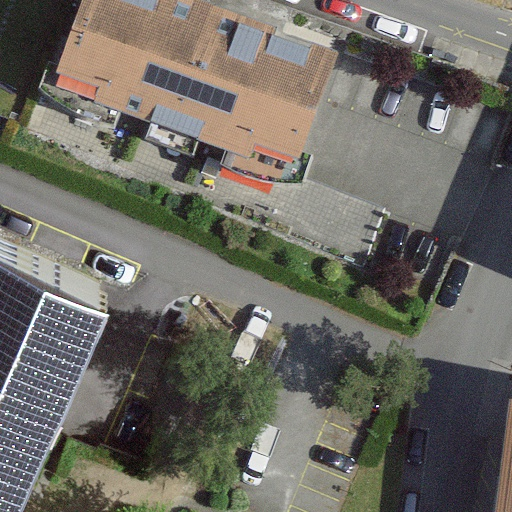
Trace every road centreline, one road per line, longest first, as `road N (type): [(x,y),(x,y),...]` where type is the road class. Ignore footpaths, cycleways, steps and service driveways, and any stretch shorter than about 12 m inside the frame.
road 1 (residential): [(511,261),(465,387),(445,511)]
road 2 (residential): [(511,44),(381,0)]
